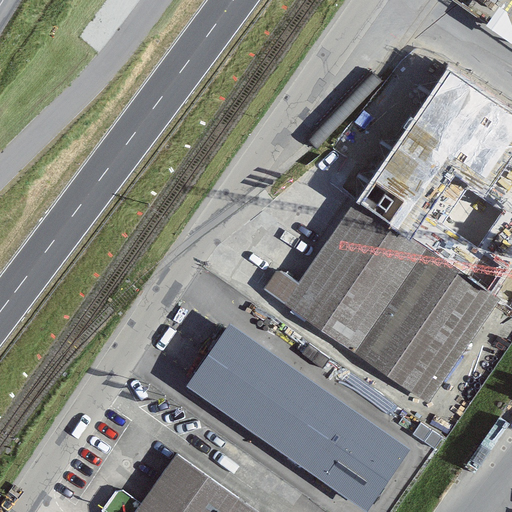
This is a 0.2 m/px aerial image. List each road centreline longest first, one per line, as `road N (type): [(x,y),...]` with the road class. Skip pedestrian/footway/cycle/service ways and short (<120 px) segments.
road 1 (unclassified): [(24,511),(366,0)]
road 2 (unknown): [(207,243),(410,393),(437,388),(493,299),(493,275),(338,162)]
road 3 (primary): [(232,0),(0,310)]
road 4 (unknown): [(136,347),(350,504)]
road 5 (unknown): [(303,511),(110,385)]
road 6 (unknown): [(338,162),(434,36)]
road 7 (unknown): [(338,162),(281,218),(229,212)]
